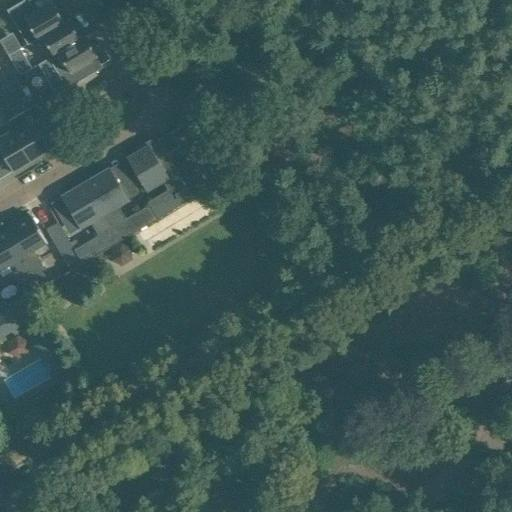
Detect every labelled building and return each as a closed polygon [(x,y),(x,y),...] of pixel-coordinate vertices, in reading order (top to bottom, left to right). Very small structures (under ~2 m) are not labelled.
[(27,44),(69,18),(64,21),(52,1),(35,11),(28,0),(22,0),(7,9),(27,44)] [(80,37),(69,18),(27,44),(37,38),(48,57),(85,35),(80,37)] [(85,35),(48,57),(66,88),(88,75),(82,65),(98,56),(85,35)] [(16,76),(7,82),(12,91),(22,86),(16,76)] [(21,90),(13,94),(17,102),(25,97),(21,90)] [(37,103),(8,121),(13,129),(31,161),(49,150),(39,133),(50,126),(37,103)] [(166,152),(192,197),(215,184),(199,157),(214,149),(195,118),(196,118),(195,117),(170,132),(171,133),(171,132),(179,145),(167,152),(166,152)] [(0,155),(3,154),(14,171),(31,161),(13,129),(8,121),(0,125),(0,155)] [(146,190),(163,181),(168,189),(148,201),(150,204),(158,218),(192,197),(166,152),(157,158),(149,144),(127,158),(141,182),(146,190)] [(110,167),(86,182),(121,241),(158,218),(150,204),(126,218),(118,205),(129,199),(124,192),(110,167)] [(83,263),(121,241),(86,182),(61,196),(76,220),(80,228),(91,222),(98,235),(74,249),(83,263)] [(31,214),(5,229),(40,288),(53,281),(34,249),(47,241),(31,214)] [(57,223),(46,230),(58,250),(69,244),(57,223)] [(40,288),(5,230),(0,232),(0,284),(16,276),(28,296),(29,295),(40,288)] [(0,312),(0,317),(9,333),(41,314),(29,295),(28,296),(0,312)] [(178,511),(169,493),(142,506),(144,511),(178,511)] [(0,511),(20,511),(15,503),(0,511)]
